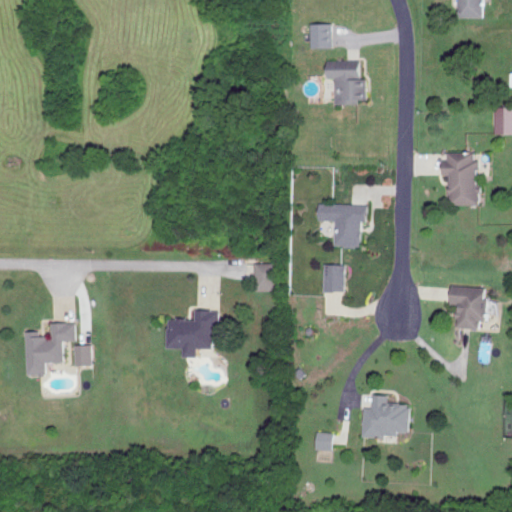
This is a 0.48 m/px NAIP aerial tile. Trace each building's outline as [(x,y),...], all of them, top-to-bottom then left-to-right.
[(487,16),(486,0),(462,0),(462,16),(487,16)] [(314,22),(315,46),(336,46),(336,22),(314,22)] [(340,102),(371,101),(371,76),(366,77),(365,58),(330,59),(331,77),(339,77),(340,102)] [(498,132),(511,131),(511,104),(498,105),(498,132)] [(455,202),(483,202),(483,158),(478,158),(478,150),(448,150),(449,172),(455,172),(455,202)] [(369,203),(324,201),(324,218),(339,218),(339,244),(368,245),(369,203)] [(259,261),(258,288),(280,289),(280,262),(259,261)] [(349,289),(350,262),(328,262),(327,289),(349,289)] [(464,325),(484,326),(484,318),(492,318),(493,285),(456,284),(456,302),(465,302),(464,325)] [(174,346),(189,346),(189,355),(203,354),(203,346),(218,346),(218,326),(224,326),(223,308),(200,308),(200,316),(173,316),(174,346)] [(30,329),(32,372),(50,372),(50,360),(68,360),(67,339),(80,338),(79,320),(55,321),(56,335),(44,335),(44,329),(30,329)] [(79,363),(96,363),(95,342),(78,343),(79,363)] [(367,432),(413,433),(414,402),(391,402),(391,393),(376,392),(375,406),(367,406),(367,432)] [(337,448),(337,431),(321,430),(320,447),(337,448)]
